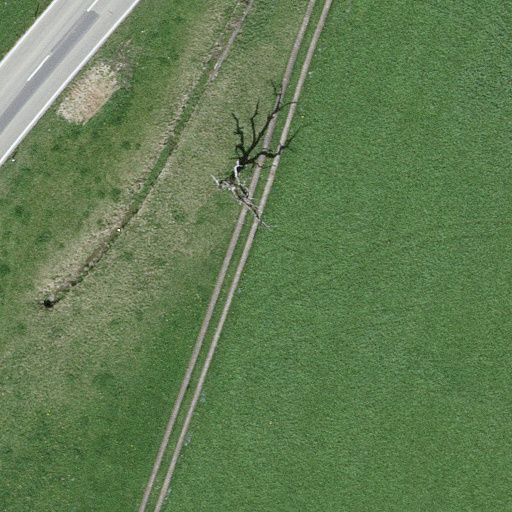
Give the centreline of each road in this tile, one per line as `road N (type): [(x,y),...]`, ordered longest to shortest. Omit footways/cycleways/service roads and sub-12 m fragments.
road 1 (track): [(324,0),(154,511)]
road 2 (secondary): [(106,0),(0,126)]
